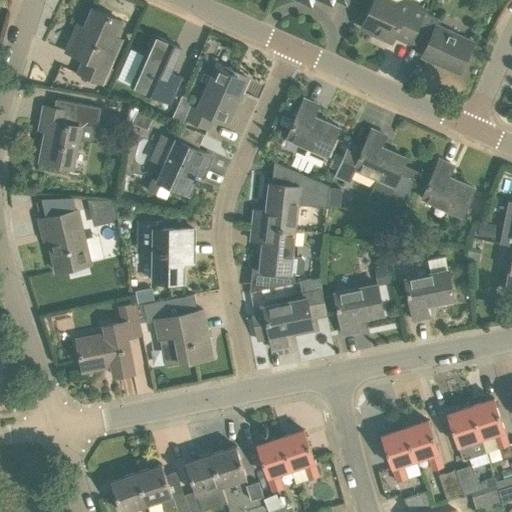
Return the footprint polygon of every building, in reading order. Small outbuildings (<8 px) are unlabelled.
[(429,3),(421,0),(373,0),(362,27),(392,41),(396,35),(411,42),(412,41),(425,12),(426,9),(429,3)] [(104,63),(122,21),(93,8),(82,33),(76,30),(66,51),(85,60),(79,73),(103,83),(110,66),(104,63)] [(473,43),(451,33),(438,27),(441,20),(425,12),(412,41),(427,48),(423,55),(460,72),(473,43)] [(181,46),(155,35),(145,57),(134,85),(171,101),(181,77),(170,72),(181,46)] [(131,83),(145,53),(132,47),(118,77),(131,83)] [(249,77),(218,63),(208,85),(198,108),(191,105),(190,107),(179,102),(174,114),(209,131),(215,118),(228,123),(249,77)] [(327,155),(340,127),(314,115),(319,105),(304,98),(287,137),(327,155)] [(80,126),(97,129),(102,107),(58,99),(56,108),(44,106),(41,121),(48,123),(41,160),(73,166),(80,126)] [(106,132),(120,135),(124,117),(110,114),(106,132)] [(350,181),(355,167),(378,177),(368,199),(400,213),(419,170),(404,164),(406,158),(381,146),(386,135),(372,128),(361,150),(349,144),(335,175),(350,181)] [(213,155),(208,153),(176,140),(159,180),(153,177),(147,190),(166,199),(172,186),(189,193),(196,179),(199,180),(204,170),(206,171),(213,155)] [(462,215),(475,187),(449,176),(454,165),(440,159),(431,181),(423,198),(462,215)] [(298,204),(328,207),(328,205),(329,187),(330,186),(276,162),(276,163),(280,165),(278,183),(270,183),(267,211),(255,209),(253,225),(296,229),(298,204)] [(329,187),(328,205),(338,206),(340,188),(329,187)] [(116,221),(114,208),(91,213),(94,226),(104,224),(116,221)] [(91,263),(91,262),(79,210),(40,218),(44,232),(48,231),(57,271),(80,265),(91,263)] [(478,236),(495,237),(496,224),(479,223),(478,236)] [(264,241),(261,269),(274,271),(272,286),(272,287),(294,282),(295,273),(300,273),(304,270),(305,260),(302,256),(293,255),(296,229),(253,225),(253,227),(251,240),(264,241)] [(184,255),(193,255),(192,229),(168,229),(154,229),(154,253),(142,253),(142,280),(153,280),(153,282),(184,281),(184,255)] [(407,244),(389,247),(394,268),(411,264),(407,244)] [(481,252),(468,250),(467,259),(480,261),(481,252)] [(378,285),(393,283),(389,266),(375,269),(378,284),(378,285)] [(455,299),(448,269),(446,269),(429,273),(405,278),(409,296),(414,320),(429,317),(427,305),(455,299)] [(327,313),(320,278),(311,279),(300,281),(303,298),(288,302),(264,306),(265,309),(252,311),(258,341),(271,339),(273,348),(288,345),(286,333),(314,327),(311,317),(327,313)] [(379,290),(378,285),(378,284),(334,292),(338,311),(343,334),(359,331),(356,319),(384,313),(379,290)] [(136,290),(139,304),(156,301),(153,287),(136,290)] [(178,313),(175,298),(156,301),(139,304),(137,305),(140,322),(155,320),(159,338),(165,365),(181,362),(213,356),(203,309),(198,310),(178,313)] [(136,303),(118,306),(120,322),(105,325),(106,333),(77,339),(83,371),(113,365),(115,376),(134,372),(127,338),(142,336),(140,322),(137,305),(136,303)] [(471,406),(487,452),(499,448),(510,444),(502,420),(495,398),(471,406)] [(471,406),(448,413),(456,436),(463,459),(487,452),(471,406)] [(444,465),(432,428),(429,419),(406,427),(416,457),(428,453),(433,469),(444,465)] [(406,427),(383,435),(382,435),(398,482),(408,478),(402,462),(416,457),(406,427)] [(305,429),(290,434),(281,437),(291,467),(304,463),(309,478),(320,475),(305,429)] [(281,437),(258,444),(273,491),(282,488),(277,472),(291,467),(281,437)] [(213,453),(223,484),(246,477),(244,468),(237,445),(213,453)] [(213,453),(200,457),(186,462),(194,485),(196,493),(197,493),(200,501),(189,505),(191,511),(202,511),(202,510),(227,502),(221,485),(223,484),(213,453)] [(511,484),(511,462),(510,463),(511,468),(511,476),(496,482),(497,484),(498,489),(511,484)] [(173,494),(162,463),(138,472),(148,503),(161,498),(165,511),(168,511),(176,510),(176,511),(191,511),(189,505),(188,505),(183,490),(173,494)] [(486,481),(478,484),(472,465),(455,470),(464,494),(472,492),(488,487),(486,481)] [(440,476),(448,499),(464,494),(455,470),(440,476)] [(138,472),(112,480),(122,511),(148,503),(138,472)] [(488,487),(497,484),(496,482),(495,478),(486,481),(488,487)] [(264,496),(259,482),(247,485),(251,500),(264,496)] [(502,504),(502,503),(498,489),(497,484),(488,487),(472,492),(478,511),(502,504)] [(511,499),(511,484),(498,489),(502,503),(511,499)] [(0,511),(21,511),(19,489),(0,490),(0,511)] [(428,490),(404,498),(409,511),(411,511),(433,505),(428,490)] [(269,511),(283,507),(278,494),(265,499),(269,511)]
